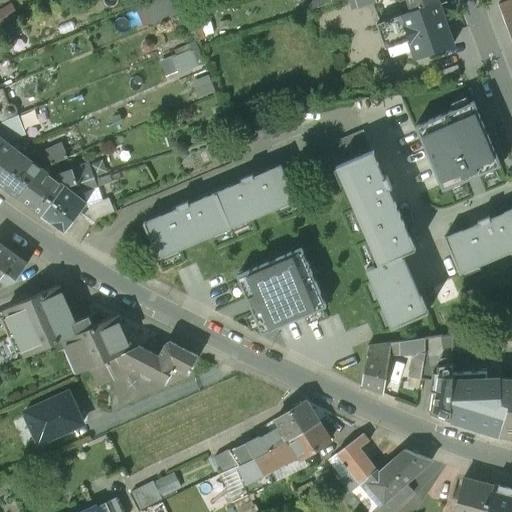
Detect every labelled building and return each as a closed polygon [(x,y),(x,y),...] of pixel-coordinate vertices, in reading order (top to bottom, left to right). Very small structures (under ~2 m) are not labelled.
[(166,0),(151,0),(143,4),(151,21),(172,11),(166,0)] [(436,0),(411,10),(376,23),(385,48),(410,39),(415,57),(427,52),(430,60),(444,56),(441,48),(454,44),(438,0),(436,0)] [(407,0),(411,10),(436,0),(407,0)] [(511,0),(508,0),(498,4),(511,41),(511,0)] [(159,55),(167,78),(207,63),(198,41),(159,55)] [(457,65),(434,73),(438,84),(461,76),(457,65)] [(200,95),(215,89),(209,73),(194,79),(200,95)] [(474,101),(415,125),(442,190),(466,180),(463,176),(476,170),(478,175),(501,165),(474,101)] [(5,105),(0,107),(0,123),(7,120),(11,118),(5,105)] [(290,109),(274,111),(283,132),(299,126),(290,109)] [(274,111),(229,118),(239,144),(259,136),(260,139),(271,134),(272,137),(283,132),(274,111)] [(7,120),(0,123),(0,135),(12,131),(7,120)] [(363,129),(280,164),(289,185),(338,165),(372,150),(363,129)] [(0,172),(17,151),(0,137),(0,172)] [(62,143),(32,156),(29,160),(41,169),(79,152),(75,141),(63,145),(62,143)] [(383,176),(372,150),(338,165),(345,181),(343,182),(356,211),(357,210),(364,226),(363,227),(370,243),(371,242),(380,263),(396,256),(413,249),(387,187),(391,185),(386,175),(383,176)] [(29,160),(17,151),(0,172),(0,183),(19,198),(41,169),(29,160)] [(94,161),(59,173),(54,179),(64,186),(94,176),(92,168),(96,167),(94,161)] [(280,164),(253,176),(251,171),(240,176),(242,180),(188,203),(186,199),(175,203),(177,208),(142,222),(157,257),(158,256),(158,254),(174,247),(175,249),(211,234),(210,232),(226,225),(227,227),(229,226),(229,224),(246,217),(247,219),(275,207),(274,205),(292,198),(293,200),(294,199),(289,185),(280,164)] [(54,179),(41,169),(19,198),(42,215),(64,186),(54,179)] [(94,176),(64,186),(75,194),(107,187),(102,173),(94,176)] [(64,186),(42,215),(65,231),(86,203),(75,194),(64,186)] [(489,215),(478,219),(479,223),(445,237),(460,272),(461,271),(461,270),(477,263),(478,264),(511,249),(511,209),(490,218),(489,215)] [(27,264),(0,243),(0,277),(6,282),(17,277),(27,264)] [(301,247),(237,275),(247,298),(251,296),(257,309),(252,311),(262,334),(326,306),(301,247)] [(380,263),(367,268),(374,284),(377,282),(383,295),(379,297),(386,312),(389,311),(395,323),(391,325),(391,326),(426,311),(420,296),(414,298),(396,256),(380,263)] [(57,285),(6,308),(27,355),(64,338),(77,332),(73,323),(74,322),(73,322),(57,285)] [(94,325),(90,314),(73,322),(74,322),(73,323),(77,332),(64,338),(72,355),(78,352),(85,368),(90,366),(90,367),(106,360),(132,348),(117,314),(94,325)] [(454,333),(425,337),(424,352),(421,378),(430,379),(434,380),(437,363),(452,360),(454,333)] [(425,337),(396,341),(395,346),(391,345),(389,352),(413,352),(410,376),(421,378),(424,352),(425,337)] [(166,342),(159,355),(138,345),(132,348),(106,360),(114,378),(136,368),(165,383),(167,382),(175,366),(188,373),(190,372),(198,356),(169,341),(166,343),(166,342)] [(396,341),(368,345),(361,385),(383,393),(389,352),(391,345),(395,346),(396,341)] [(106,360),(90,367),(98,385),(114,378),(106,360)] [(452,360),(437,363),(434,380),(430,379),(429,390),(432,391),(429,411),(450,420),(452,376),(452,360)] [(466,395),(471,381),(452,376),(450,420),(498,436),(507,404),(500,403),(485,397),(483,401),(466,395)] [(498,436),(511,436),(511,382),(500,382),(500,403),(507,404),(498,436)] [(68,391),(25,411),(39,442),(83,423),(68,391)] [(305,400),(255,431),(258,436),(228,451),(235,465),(273,448),(318,420),(305,400)] [(235,465),(222,471),(232,491),(229,493),(233,502),(275,482),(268,470),(297,451),(301,458),(330,440),(318,420),(273,448),(235,465)] [(376,469),(359,447),(368,440),(362,434),(336,453),(350,472),(342,477),(351,490),(376,469)] [(405,449),(379,473),(376,469),(359,483),(379,506),(406,482),(431,460),(405,449)] [(132,488),(139,506),(182,487),(175,470),(132,488)] [(486,511),(493,487),(462,479),(453,511),(486,511)] [(406,482),(379,506),(383,511),(390,511),(413,492),(406,482)] [(511,511),(511,487),(495,482),(493,487),(486,511),(511,511)] [(124,511),(117,496),(96,505),(99,511),(124,511)]
